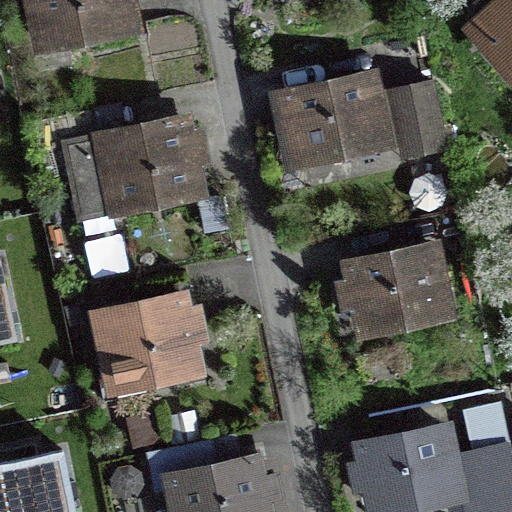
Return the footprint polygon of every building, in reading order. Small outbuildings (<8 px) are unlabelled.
[(23,0),(34,49),(145,27),(139,0),(23,0)] [(511,0),(483,0),(460,21),(511,79),(511,0)] [(378,59),(268,83),(285,164),(397,140),(400,155),(452,144),(437,73),(384,84),(378,59)] [(91,128),(61,133),(75,215),(83,214),(86,229),(118,224),(115,208),(199,194),(205,228),(232,223),(226,189),(210,191),(195,102),(133,113),(130,96),(98,102),(101,121),(90,122),(91,128)] [(91,274),(131,266),(123,230),(84,238),(91,274)] [(443,231),(339,251),(343,272),(335,274),(341,306),(351,304),(356,331),(458,311),(443,231)] [(3,250),(0,250),(0,338),(20,334),(3,250)] [(189,280),(87,301),(105,387),(117,385),(119,395),(148,389),(146,378),(207,366),(201,336),(209,334),(202,297),(192,299),(189,280)] [(454,411),(351,432),(356,452),(346,454),(357,507),(365,505),(366,511),(371,511),(396,507),(397,511),(445,511),(443,498),(447,497),(450,511),(474,511),(511,504),(511,445),(502,396),(462,405),(471,443),(461,445),(454,411)] [(154,406),(124,413),(131,443),(161,437),(154,406)] [(201,432),(196,406),(168,411),(172,437),(201,432)] [(239,428),(146,447),(154,488),(164,486),(168,504),(142,509),(142,511),(290,511),(278,451),(265,454),(262,442),(242,446),(239,428)] [(0,511),(80,511),(66,440),(0,452),(0,511)]
